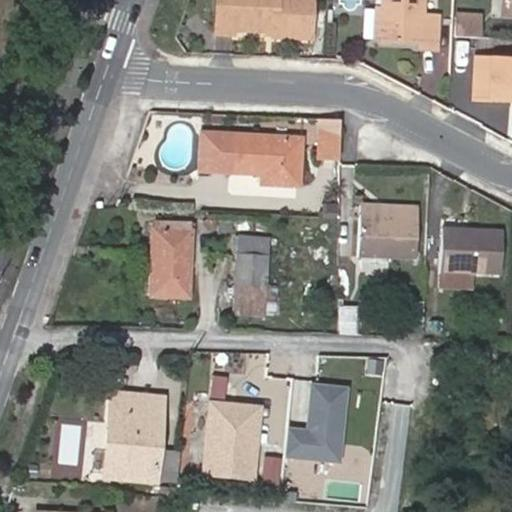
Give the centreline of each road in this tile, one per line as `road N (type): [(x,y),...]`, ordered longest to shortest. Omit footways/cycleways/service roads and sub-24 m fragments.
road 1 (residential): [(106,75),(369,88),(511,169)]
road 2 (secondary): [(0,384),(106,75)]
